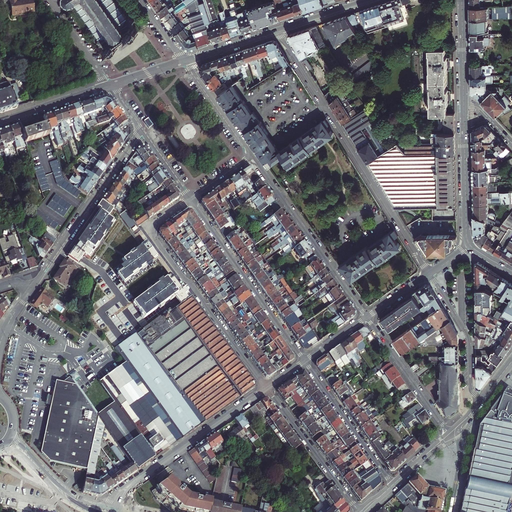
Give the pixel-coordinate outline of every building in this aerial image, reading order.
[(27,12),(27,13),(34,12),(32,0),(29,0),(16,2),(15,0),(8,0),(11,17),(18,16),(18,15),(18,13),(27,12)] [(62,0),(63,0),(64,0),(66,3),(65,4),(66,5),(67,3),(70,5),(70,6),(71,6),(71,4),(74,4),(75,4),(78,9),(78,10),(79,10),(82,14),(81,15),(82,16),(83,15),(86,20),(85,20),(86,21),(87,21),(90,26),(89,26),(90,27),(91,26),(94,31),(93,31),(94,32),(95,32),(98,37),(97,37),(98,38),(98,40),(98,41),(100,44),(100,45),(101,45),(101,44),(103,45),(104,46),(105,47),(108,52),(109,52),(111,52),(111,53),(112,52),(112,53),(116,50),(116,49),(116,48),(116,47),(117,46),(129,37),(132,37),(132,38),(133,38),(137,35),(136,35),(137,34),(137,32),(138,32),(137,31),(138,31),(135,27),(134,27),(134,26),(134,25),(133,25),(133,22),(134,22),(134,21),(133,21),(132,18),(131,17),(131,18),(128,17),(128,16),(127,16),(124,12),(124,11),(124,10),(123,11),(120,6),(120,5),(119,5),(116,1),(117,0),(116,0),(62,0)] [(162,0),(154,6),(158,11),(172,1),(173,0),(162,0)] [(162,16),(184,0),(178,0),(174,3),(172,1),(158,11),(162,16)] [(184,0),(162,16),(170,28),(184,19),(181,14),(187,10),(185,6),(188,5),(184,0)] [(195,35),(196,39),(199,47),(213,42),(199,0),(184,0),(188,5),(185,6),(187,10),(188,15),(191,23),(192,27),(194,33),(195,35)] [(199,0),(213,42),(225,38),(219,21),(212,0),(199,0)] [(248,9),(255,28),(281,19),(274,0),(248,9)] [(274,0),(281,19),(297,14),(291,0),(274,0)] [(291,0),(297,14),(305,11),(301,2),(297,3),(295,0),(291,0)] [(305,11),(338,0),(337,0),(300,0),(301,2),(305,11)] [(392,0),(379,4),(382,12),(384,11),(386,16),(384,17),(387,26),(389,32),(392,31),(389,24),(404,19),(400,6),(410,2),(409,0),(392,0)] [(227,21),(232,35),(244,32),(235,6),(234,3),(231,4),(234,15),(233,15),(234,18),(227,21)] [(368,32),(387,26),(384,17),(382,12),(379,4),(361,11),(368,32)] [(244,32),(255,28),(248,9),(247,10),(246,9),(244,10),(244,11),(242,11),(240,6),(239,7),(239,5),(235,6),(244,32)] [(511,5),(506,6),(503,6),(502,6),(470,7),(470,19),(487,19),(511,18),(511,5)] [(223,20),(219,21),(225,38),(232,35),(227,21),(224,10),(220,12),(223,20)] [(358,23),(355,13),(347,15),(352,24),(358,23)] [(175,34),(185,27),(182,23),(184,22),(186,23),(187,21),(190,24),(191,23),(188,15),(184,19),(170,28),(175,34)] [(347,15),(324,23),(336,44),(341,41),(341,39),(346,36),(350,34),(349,33),(355,29),(352,24),(347,15)] [(487,28),(487,19),(470,19),(470,34),(478,34),(489,34),(489,28),(487,28)] [(175,34),(180,42),(186,37),(190,34),(187,29),(189,29),(190,29),(192,27),(191,23),(190,24),(188,26),(185,27),(175,34)] [(310,67),(310,65),(307,59),(306,59),(308,57),(307,55),(325,43),(324,41),(323,41),(322,38),(322,37),(320,31),(319,31),(318,28),(317,26),(317,25),(307,29),(292,34),(291,34),(290,34),(289,38),(290,40),(293,44),(293,45),(296,50),(299,54),(299,55),(301,58),(302,58),(309,70),(311,68),(310,67)] [(470,50),(493,49),(493,47),(491,47),(491,45),(489,45),(488,38),(478,38),(478,34),(470,34),(470,50)] [(188,40),(186,37),(180,42),(184,47),(185,48),(190,49),(191,49),(199,47),(196,39),(193,41),(193,39),(192,37),(190,37),(189,38),(188,40)] [(273,40),(267,42),(273,61),(279,59),(282,64),(275,68),(277,71),(290,63),(277,41),(273,40)] [(267,42),(257,46),(261,56),(265,55),(266,56),(267,56),(269,63),(273,61),(267,42)] [(257,46),(250,48),(259,75),(260,76),(263,75),(259,61),(258,61),(257,58),(256,58),(261,56),(257,46)] [(250,48),(243,50),(247,61),(251,60),(252,63),(251,64),(254,72),(255,74),(256,73),(257,75),(258,76),(259,75),(250,48)] [(414,77),(430,76),(446,76),(446,72),(447,72),(447,67),(449,67),(449,62),(447,62),(447,57),(445,57),(445,52),(445,48),(418,49),(414,49),(413,49),(414,77)] [(243,50),(236,53),(241,67),(244,76),(246,84),(248,83),(249,82),(246,71),(245,71),(246,70),(245,66),(248,65),(247,61),(243,50)] [(236,53),(230,55),(236,73),(239,72),(238,68),(241,67),(236,53)] [(230,55),(224,57),(228,71),(231,70),(232,74),(236,73),(230,55)] [(228,71),(224,57),(218,59),(223,71),(226,81),(230,77),(228,71)] [(211,61),(214,69),(214,68),(217,74),(218,73),(220,72),(223,71),(218,59),(211,61)] [(352,84),(376,65),(372,59),(349,78),(352,84)] [(200,70),(207,80),(215,74),(216,74),(217,74),(214,68),(214,69),(211,61),(202,64),(200,70)] [(497,65),(471,65),(471,76),(491,76),(490,73),(491,73),(492,72),(492,70),(492,68),(497,68),(497,65)] [(214,89),(224,82),(226,81),(223,71),(220,72),(222,76),(223,77),(220,79),(219,79),(216,74),(215,74),(207,80),(214,89)] [(446,90),(446,76),(430,76),(414,77),(414,87),(420,87),(420,95),(414,99),(415,115),(440,114),(446,114),(446,105),(448,105),(448,100),(450,100),(450,94),(447,94),(447,90),(446,90)] [(491,76),(471,76),(471,84),(486,83),(493,83),(493,81),(498,81),(499,80),(499,79),(500,79),(502,78),(503,77),(503,76),(491,76)] [(214,89),(216,92),(226,85),(224,82),(214,89)] [(324,95),(330,103),(343,92),(349,87),(345,82),(343,84),(337,89),(336,89),(333,91),(332,90),(330,91),(324,95)] [(0,113),(10,110),(11,110),(17,108),(16,108),(17,108),(15,101),(21,99),(16,84),(10,86),(8,83),(0,85),(0,113)] [(471,91),(481,102),(492,91),(497,91),(499,91),(503,91),(504,91),(504,90),(500,90),(500,88),(487,88),(486,83),(471,84),(471,91)] [(268,166),(282,156),(289,165),(332,134),(326,126),(329,124),(325,118),(323,120),(281,149),(279,151),(267,134),(269,133),(253,111),(252,112),(232,84),(228,87),(217,94),(236,121),(238,123),(239,122),(254,143),(253,144),(268,166)] [(226,85),(216,92),(217,94),(228,87),(226,85)] [(492,91),(481,102),(490,111),(501,100),(495,94),(497,91),(492,91)] [(333,108),(342,102),(347,99),(343,92),(330,103),(333,108)] [(503,98),(501,100),(490,111),(496,118),(509,111),(508,108),(511,104),(511,103),(502,94),(502,98),(503,98)] [(101,108),(105,110),(114,103),(111,99),(105,97),(91,101),(97,119),(102,118),(101,116),(100,116),(98,111),(101,110),(101,108)] [(79,105),(83,116),(89,114),(90,116),(92,121),(97,119),(91,101),(79,105)] [(336,113),(345,107),(347,106),(346,105),(345,105),(345,106),(342,102),(333,108),(336,113)] [(118,109),(114,103),(105,110),(104,110),(106,113),(104,114),(102,116),(101,116),(102,118),(108,116),(118,109)] [(72,108),(81,133),(81,134),(84,133),(81,125),(82,124),(85,123),(87,130),(91,129),(90,128),(87,123),(85,123),(83,116),(79,105),(72,108)] [(348,112),(345,107),(336,113),(339,118),(351,111),(350,110),(349,110),(348,112)] [(72,108),(65,110),(71,125),(73,124),(77,134),(81,133),(72,108)] [(342,123),(353,140),(364,133),(362,129),(368,125),(377,120),(367,108),(357,114),(342,123)] [(87,123),(90,128),(108,121),(112,119),(115,123),(124,117),(118,109),(108,116),(102,118),(97,119),(92,121),(87,123)] [(354,109),(351,111),(339,118),(342,123),(357,114),(354,109)] [(65,110),(58,112),(67,137),(71,136),(70,132),(68,126),(71,125),(65,110)] [(67,137),(58,112),(51,115),(57,129),(59,128),(63,138),(67,137)] [(454,114),(446,114),(440,114),(440,123),(444,123),(444,133),(455,133),(454,114)] [(43,117),(46,126),(49,136),(54,135),(55,139),(58,146),(60,146),(61,148),(63,148),(57,129),(51,115),(43,117)] [(115,123),(105,130),(108,134),(110,132),(113,131),(127,122),(124,117),(115,123)] [(147,118),(144,121),(148,128),(152,125),(147,118)] [(129,125),(127,122),(113,131),(122,145),(128,138),(122,129),(129,125)] [(17,152),(27,148),(25,144),(22,134),(19,125),(9,129),(14,143),(17,152)] [(364,133),(367,138),(373,134),(368,125),(362,129),(364,133)] [(483,131),(484,134),(486,136),(486,135),(491,131),(486,125),(483,126),(484,130),(483,131)] [(46,126),(22,134),(25,144),(49,136),(46,126)] [(483,126),(475,129),(477,133),(478,132),(480,136),(484,134),(483,131),(484,130),(483,126)] [(6,146),(14,143),(9,129),(1,131),(0,131),(0,144),(4,156),(6,161),(7,166),(9,165),(10,164),(9,163),(9,162),(8,157),(9,157),(6,146)] [(107,144),(115,156),(119,150),(109,136),(108,134),(105,130),(102,132),(105,135),(104,136),(107,140),(108,140),(110,143),(107,144)] [(119,150),(122,145),(113,131),(110,132),(111,134),(109,136),(119,150)] [(491,131),(486,135),(491,144),(492,143),(497,137),(491,131)] [(111,162),(115,156),(107,144),(100,133),(97,135),(103,146),(105,147),(106,148),(104,151),(105,152),(111,162)] [(353,140),(367,163),(378,156),(367,138),(364,133),(353,140)] [(444,133),(421,134),(421,137),(422,138),(431,138),(431,144),(455,143),(455,133),(444,133)] [(385,152),(376,139),(373,134),(367,138),(378,156),(385,152)] [(491,144),(486,135),(486,136),(485,137),(483,139),(481,139),(480,139),(472,139),(472,149),(485,149),(486,149),(487,148),(489,146),(490,145),(491,144)] [(381,136),(376,139),(385,152),(389,149),(384,141),(381,136)] [(497,149),(494,152),(495,152),(497,155),(498,155),(506,147),(497,137),(492,143),(497,149)] [(386,140),(384,141),(389,149),(393,147),(391,143),(389,143),(388,143),(386,140)] [(431,144),(397,144),(399,147),(406,147),(406,154),(438,154),(455,153),(455,143),(431,144)] [(367,163),(395,208),(432,207),(439,207),(438,175),(436,175),(435,171),(438,171),(438,154),(406,154),(399,147),(397,144),(393,147),(389,149),(385,152),(378,156),(367,163)] [(135,152),(140,159),(149,153),(145,148),(145,147),(139,148),(135,152)] [(506,147),(498,155),(501,158),(510,150),(506,147)] [(472,149),(473,157),(491,157),(497,156),(497,155),(495,152),(488,153),(487,154),(485,154),(485,149),(472,149)] [(106,169),(111,162),(105,152),(100,159),(87,150),(84,153),(87,156),(106,169)] [(140,159),(135,152),(132,158),(135,163),(140,159)] [(140,159),(135,163),(136,164),(137,166),(142,162),(144,164),(152,158),(149,153),(140,159)] [(438,171),(435,171),(436,175),(438,175),(439,207),(456,207),(455,153),(438,154),(438,171)] [(102,175),(106,169),(87,156),(85,159),(93,165),(94,165),(95,166),(93,169),(102,175)] [(473,157),(473,169),(491,168),(491,161),(489,161),(489,158),(491,158),(491,157),(473,157)] [(152,158),(144,164),(139,168),(138,169),(137,169),(131,173),(132,174),(135,176),(137,177),(145,172),(147,170),(157,163),(152,158)] [(50,163),(57,183),(58,185),(77,198),(81,192),(68,183),(65,181),(64,181),(58,160),(50,163)] [(128,163),(124,168),(131,173),(137,169),(128,163)] [(147,170),(150,175),(160,168),(157,163),(147,170)] [(98,180),(102,175),(93,169),(91,172),(90,171),(90,170),(82,164),(79,167),(98,180)] [(49,190),(42,166),(34,169),(42,192),(49,190)] [(473,169),(473,183),(494,182),(498,182),(498,174),(499,174),(499,166),(495,168),(491,168),(473,169)] [(82,177),(94,186),(98,180),(79,167),(77,170),(83,174),(84,174),(82,177)] [(124,168),(120,173),(128,179),(133,182),(137,177),(135,176),(134,178),(130,176),(132,174),(131,173),(124,168)] [(160,168),(150,175),(149,177),(145,172),(137,177),(133,182),(132,183),(129,187),(129,188),(128,190),(130,194),(131,195),(140,184),(140,183),(140,182),(142,181),(144,184),(144,185),(146,188),(147,188),(147,189),(147,190),(149,192),(150,192),(151,193),(152,192),(154,190),(156,190),(168,180),(160,168)] [(247,177),(254,172),(252,168),(249,168),(248,168),(241,173),(249,185),(250,184),(250,183),(251,182),(247,177)] [(120,173),(117,179),(125,184),(129,187),(132,183),(131,183),(130,184),(128,182),(127,183),(126,182),(128,179),(120,173)] [(251,188),(249,185),(241,173),(235,177),(246,192),(249,190),(252,193),(254,192),(253,191),(253,190),(252,189),(251,188)] [(70,177),(91,191),(94,186),(82,177),(80,179),(80,178),(74,174),(73,175),(72,174),(70,177)] [(87,196),(91,191),(70,177),(70,176),(68,178),(69,179),(69,180),(68,183),(81,192),(87,196)] [(246,192),(235,177),(227,182),(234,192),(237,196),(238,198),(239,199),(239,200),(236,203),(239,207),(243,204),(251,199),(246,192)] [(117,179),(113,184),(126,192),(128,190),(129,188),(127,187),(126,189),(124,188),(123,188),(122,187),(125,184),(117,179)] [(168,180),(156,190),(158,193),(159,192),(160,194),(161,194),(172,186),(168,180)] [(263,184),(260,181),(251,188),(252,189),(255,187),(256,189),(263,184)] [(237,196),(234,192),(227,182),(222,186),(229,195),(232,199),(233,201),(238,198),(237,196)] [(494,182),(473,183),(473,193),(497,192),(497,186),(494,186),(494,182)] [(110,189),(118,195),(120,192),(123,193),(123,194),(128,198),(130,194),(128,190),(126,192),(113,184),(110,189)] [(263,184),(256,189),(259,193),(266,188),(263,184)] [(161,194),(162,195),(163,194),(164,195),(167,193),(169,195),(164,198),(169,205),(178,199),(179,195),(172,186),(161,194)] [(227,197),(229,195),(222,186),(218,189),(225,198),(229,204),(233,201),(232,199),(230,201),(227,197)] [(266,188),(259,193),(256,195),(251,199),(243,204),(246,207),(253,202),(260,212),(275,201),(266,188)] [(106,194),(114,200),(117,197),(119,199),(119,200),(124,203),(126,200),(118,195),(110,189),(106,194)] [(225,198),(218,189),(213,192),(218,200),(219,201),(221,204),(222,205),(224,208),(227,212),(229,210),(227,208),(227,207),(222,200),(225,198)] [(153,199),(156,197),(155,195),(152,192),(151,193),(147,195),(150,200),(159,212),(164,208),(159,201),(156,203),(153,199)] [(213,204),(218,200),(213,192),(201,200),(201,201),(201,204),(204,209),(212,203),(213,204)] [(473,193),(474,204),(488,203),(506,203),(510,203),(510,201),(511,200),(511,196),(510,196),(510,192),(497,192),(473,193)] [(72,205),(55,194),(47,206),(64,217),(72,205)] [(106,194),(101,201),(113,209),(116,212),(119,215),(120,215),(122,213),(120,210),(119,211),(117,207),(113,205),(111,204),(114,200),(106,194)] [(164,208),(169,205),(164,198),(164,197),(161,199),(157,194),(155,195),(156,197),(159,201),(164,208)] [(154,216),(159,212),(150,200),(147,202),(146,200),(144,198),(142,199),(148,208),(154,216)] [(233,201),(229,204),(234,211),(239,207),(236,203),(239,200),(239,199),(238,198),(233,201)] [(207,213),(216,207),(214,205),(219,201),(218,200),(213,204),(212,203),(204,209),(207,213)] [(68,258),(77,264),(81,259),(83,255),(86,257),(89,252),(90,253),(93,249),(92,248),(95,244),(96,245),(101,238),(100,237),(103,233),(104,233),(109,226),(108,225),(111,221),(107,218),(113,209),(101,201),(97,207),(100,209),(76,244),(78,244),(72,253),(68,258)] [(145,210),(140,204),(141,204),(139,201),(137,203),(143,212),(148,219),(154,216),(148,208),(145,210)] [(500,226),(502,222),(495,219),(496,216),(495,215),(493,213),(491,213),(490,213),(489,213),(488,213),(488,207),(488,203),(474,204),(474,214),(489,221),(493,223),(494,223),(500,226)] [(221,204),(216,207),(207,213),(210,218),(219,211),(224,208),(222,205),(221,204)] [(224,208),(219,211),(210,218),(213,222),(222,216),(227,212),(224,208)] [(58,225),(35,209),(30,214),(50,228),(54,231),(58,225)] [(271,222),(272,225),(285,215),(281,210),(258,227),(259,228),(262,228),(265,225),(266,226),(271,222)] [(122,213),(120,215),(129,229),(136,224),(132,220),(126,211),(122,213)] [(186,211),(181,214),(185,221),(193,215),(190,211),(186,211)] [(138,227),(148,219),(143,212),(132,220),(136,224),(137,227),(138,227)] [(177,217),(182,225),(183,224),(186,222),(185,221),(181,214),(177,217)] [(474,214),(474,225),(489,225),(489,221),(474,214)] [(197,220),(193,215),(185,221),(186,222),(183,224),(184,225),(186,228),(197,220)] [(285,215),(272,225),(274,227),(265,234),(267,236),(268,236),(289,221),(285,215)] [(225,220),(222,216),(213,222),(216,226),(225,220)] [(229,217),(225,220),(216,226),(219,230),(233,220),(230,216),(229,217)] [(172,221),(177,229),(180,226),(182,225),(177,217),(172,221)] [(199,224),(197,220),(186,228),(184,229),(185,230),(186,231),(187,233),(188,232),(191,230),(199,224)] [(499,243),(506,247),(511,237),(511,228),(509,227),(511,225),(504,220),(502,222),(500,226),(494,223),(493,225),(492,227),(491,229),(490,231),(489,234),(483,245),(494,251),(499,243)] [(167,224),(177,237),(178,236),(176,234),(177,234),(176,231),(178,230),(177,229),(172,221),(167,224)] [(292,226),(289,221),(268,236),(269,238),(273,236),(278,233),(280,235),(292,226)] [(163,227),(169,236),(171,234),(173,236),(174,236),(175,238),(177,237),(167,224),(163,227)] [(199,224),(191,230),(188,232),(187,233),(188,234),(189,236),(202,227),(199,224)] [(474,235),(476,238),(485,231),(488,228),(489,229),(489,225),(474,225),(474,235)] [(275,246),(296,231),(292,226),(280,235),(282,237),(277,241),(273,244),(275,246)] [(167,237),(169,236),(163,227),(159,230),(159,233),(167,245),(173,240),(172,239),(169,240),(167,237)] [(202,227),(189,236),(191,239),(195,237),(195,235),(197,238),(205,233),(202,227)] [(54,231),(50,228),(46,233),(56,240),(60,235),(54,231)] [(395,239),(399,236),(395,230),(369,249),(368,247),(340,267),(344,273),(347,271),(353,279),(378,262),(379,264),(401,248),(395,239)] [(25,233),(34,239),(36,238),(26,231),(25,233)] [(275,246),(273,248),(275,251),(286,243),(287,245),(300,236),(296,231),(275,246)] [(479,242),(483,245),(489,234),(486,232),(485,231),(476,238),(479,242)] [(56,240),(46,233),(43,238),(53,245),(56,240)] [(209,237),(205,233),(197,238),(194,241),(193,242),(194,245),(196,247),(209,237)] [(236,237),(233,233),(225,239),(228,243),(236,237)] [(167,245),(170,249),(178,243),(176,240),(179,237),(181,241),(183,239),(183,238),(180,235),(178,236),(177,237),(175,238),(173,240),(167,245)] [(26,257),(23,250),(19,251),(14,236),(7,238),(9,243),(7,244),(5,239),(0,240),(0,244),(3,252),(11,249),(12,252),(10,253),(11,256),(5,258),(6,262),(7,264),(17,261),(17,263),(22,261),(21,258),(26,257)] [(300,236),(287,245),(282,249),(281,250),(283,253),(281,254),(283,257),(293,249),(304,242),(300,236)] [(426,257),(431,253),(436,253),(436,251),(444,251),(447,251),(454,246),(456,243),(457,240),(457,236),(422,236),(415,240),(426,257)] [(49,250),(53,245),(43,238),(42,237),(41,238),(43,239),(41,241),(36,238),(34,239),(35,240),(49,250)] [(212,242),(209,237),(196,247),(197,248),(197,250),(198,251),(200,250),(204,248),(212,242)] [(239,241),(236,237),(228,243),(231,247),(239,241)] [(93,249),(90,253),(89,252),(86,257),(88,259),(102,238),(101,238),(96,245),(95,244),(92,248),(93,249)] [(173,253),(182,247),(180,245),(185,242),(184,240),(183,239),(181,241),(178,243),(170,249),(173,253)] [(45,255),(49,250),(35,240),(34,240),(34,241),(35,242),(37,243),(35,247),(38,257),(41,253),(45,255)] [(177,258),(185,251),(194,245),(193,242),(192,240),(191,240),(189,242),(191,244),(187,247),(186,244),(182,247),(173,253),(177,258)] [(231,247),(234,251),(242,245),(239,241),(231,247)] [(124,270),(119,274),(126,283),(149,266),(148,265),(155,260),(155,261),(161,257),(149,242),(144,246),(143,245),(137,250),(137,251),(133,255),(132,254),(125,259),(127,262),(122,266),(124,270)] [(207,252),(215,246),(212,242),(204,248),(200,250),(198,251),(199,253),(200,254),(201,256),(203,254),(202,252),(205,250),(207,252)] [(304,242),(293,249),(301,259),(302,258),(305,262),(307,261),(314,256),(304,242)] [(499,243),(494,251),(500,256),(504,250),(506,247),(499,243)] [(67,257),(68,258),(72,253),(78,244),(76,244),(67,257)] [(234,251),(237,255),(245,249),(242,245),(234,251)] [(215,246),(207,252),(208,253),(204,256),(205,257),(203,258),(203,259),(204,260),(206,258),(217,250),(215,246)] [(180,262),(189,256),(197,250),(197,248),(188,255),(185,251),(177,258),(180,262)] [(136,249),(125,257),(125,259),(132,254),(133,255),(137,251),(137,250),(136,249)] [(248,253),(245,249),(237,255),(239,259),(248,253)] [(500,256),(505,259),(511,251),(508,249),(507,250),(508,251),(507,251),(504,250),(500,256)] [(220,253),(217,250),(206,258),(208,260),(205,262),(206,264),(208,262),(212,260),(212,259),(220,253)] [(183,267),(192,260),(200,254),(199,253),(191,259),(189,256),(180,262),(183,267)] [(212,259),(212,260),(214,263),(213,263),(210,265),(208,262),(206,264),(208,267),(209,268),(210,269),(212,268),(216,265),(224,259),(220,253),(212,259)] [(242,263),(250,257),(248,253),(239,259),(242,263)] [(252,258),(250,257),(242,263),(245,266),(253,260),(258,257),(257,255),(252,258)] [(308,275),(311,279),(324,270),(314,256),(307,261),(309,264),(311,264),(306,268),(310,273),(308,275)] [(187,271),(196,265),(203,259),(203,258),(202,257),(198,260),(198,259),(194,262),(192,260),(183,267),(187,271)] [(33,258),(27,260),(27,261),(30,269),(37,267),(36,262),(33,258)] [(224,259),(216,265),(217,267),(214,270),(212,268),(210,269),(211,271),(212,273),(212,274),(219,269),(227,263),(224,259)] [(248,270),(256,264),(253,260),(245,266),(248,270)] [(76,269),(65,261),(60,268),(61,268),(54,279),(64,287),(76,269)] [(0,275),(3,274),(4,278),(11,276),(7,264),(6,262),(0,264),(0,275)] [(187,271),(190,276),(199,269),(206,264),(205,262),(203,264),(203,263),(197,267),(196,265),(187,271)] [(481,281),(487,283),(487,281),(490,269),(478,262),(475,264),(475,271),(475,281),(481,281)] [(230,267),(227,263),(219,269),(212,274),(214,277),(215,278),(230,267)] [(248,270),(251,274),(259,269),(256,264),(248,270)] [(193,280),(202,273),(209,268),(208,267),(206,268),(205,267),(200,271),(199,269),(190,276),(193,280)] [(221,280),(225,277),(233,272),(230,267),(215,278),(216,280),(218,282),(221,280)] [(254,279),(262,273),(259,269),(251,274),(254,279)] [(497,274),(490,269),(487,281),(491,284),(497,274)] [(316,284),(328,276),(324,270),(311,279),(307,283),(308,285),(313,281),(315,285),(316,285),(316,284)] [(196,284),(212,273),(211,271),(204,276),(202,273),(193,280),(196,284)] [(233,272),(225,277),(221,280),(224,284),(227,282),(236,276),(233,272)] [(211,279),(212,280),(215,278),(214,277),(212,274),(212,273),(196,284),(200,289),(209,282),(207,280),(212,277),(213,277),(211,279)] [(265,277),(262,273),(254,279),(256,283),(265,277)] [(491,291),(492,292),(493,290),(495,291),(503,278),(497,274),(491,284),(495,286),(494,287),(493,287),(490,291),(491,291)] [(132,304),(143,319),(174,296),(177,300),(181,305),(191,298),(179,283),(177,285),(170,276),(132,304)] [(236,276),(227,282),(229,285),(223,290),(223,291),(224,292),(224,293),(226,292),(231,288),(240,281),(236,276)] [(310,297),(315,294),(332,282),(328,276),(316,284),(316,285),(317,287),(308,294),(310,297)] [(268,281),(265,277),(256,283),(259,287),(268,281)] [(492,292),(497,294),(501,296),(504,292),(510,283),(503,278),(495,291),(493,290),(492,292)] [(285,284),(282,279),(281,279),(279,281),(280,284),(282,286),(283,288),(284,290),(286,292),(289,296),(292,293),(288,288),(289,288),(286,283),(285,284)] [(200,289),(206,297),(216,290),(220,287),(224,284),(221,280),(218,282),(212,286),(209,282),(200,289)] [(229,297),(244,287),(240,281),(231,288),(233,291),(228,295),(226,292),(224,293),(227,297),(228,299),(229,297)] [(262,291),(271,285),(268,281),(259,287),(262,291)] [(315,294),(319,300),(324,297),(336,288),(332,282),(315,294)] [(501,296),(511,302),(511,283),(510,283),(504,292),(501,296)] [(265,295),(273,289),(271,285),(262,291),(265,295)] [(421,307),(423,309),(425,310),(428,307),(429,307),(432,306),(432,304),(434,303),(438,309),(442,306),(429,285),(425,285),(412,294),(413,296),(421,307)] [(268,299),(276,293),(283,288),(282,286),(275,291),(273,289),(265,295),(268,299)] [(247,292),(244,287),(229,297),(228,299),(229,301),(230,302),(231,303),(231,304),(232,303),(231,301),(231,300),(235,298),(236,300),(247,292)] [(283,288),(276,293),(268,299),(271,303),(279,297),(282,295),(280,293),(281,292),(284,290),(283,288)] [(326,306),(327,308),(332,304),(343,297),(339,292),(337,288),(336,288),(324,297),(329,304),(326,306)] [(475,289),(475,304),(483,304),(492,308),(490,293),(491,291),(490,291),(488,290),(486,288),(475,289)] [(48,307),(55,298),(41,289),(34,298),(30,304),(37,308),(41,302),(48,307)] [(210,302),(218,296),(219,295),(216,290),(206,297),(210,302)] [(214,307),(222,301),(227,297),(224,293),(224,292),(223,293),(219,295),(218,296),(210,302),(214,307)] [(231,304),(233,306),(238,303),(240,305),(243,303),(251,297),(247,292),(236,300),(235,298),(231,300),(231,301),(232,303),(231,304)] [(292,293),(289,296),(293,301),(297,298),(293,293),(292,293)] [(297,303),(299,302),(302,299),(300,296),(297,298),(293,301),(295,304),(297,303)] [(421,307),(413,296),(380,319),(386,328),(387,327),(389,330),(421,307)] [(242,310),(239,306),(236,308),(235,309),(236,310),(236,311),(238,314),(243,310),(243,311),(245,310),(246,309),(247,308),(255,303),(251,297),(243,303),(246,307),(242,310)] [(274,307),(282,301),(279,297),(271,303),(274,307)] [(337,311),(339,309),(347,304),(343,297),(332,304),(337,311)] [(126,364),(100,383),(114,403),(97,415),(98,417),(105,426),(131,463),(137,471),(254,387),(255,383),(191,298),(181,305),(167,315),(167,314),(143,332),(153,344),(148,348),(145,350),(126,364)] [(285,299),(282,301),(274,307),(277,311),(285,305),(288,303),(285,299)] [(511,302),(508,300),(502,313),(511,318),(511,302)] [(217,311),(225,305),(222,301),(214,307),(217,311)] [(220,315),(228,309),(233,306),(231,304),(231,303),(230,302),(228,303),(225,305),(217,311),(220,315)] [(255,303),(247,308),(251,313),(258,307),(255,303)] [(288,309),(280,315),(283,321),(297,310),(296,308),(298,306),(299,306),(297,303),(295,304),(293,305),(292,306),(288,309)] [(339,309),(342,313),(350,307),(347,304),(339,309)] [(483,304),(475,304),(476,311),(482,311),(483,311),(489,314),(492,308),(483,304)] [(277,311),(280,315),(288,309),(285,305),(277,311)] [(223,319),(231,313),(234,311),(236,310),(235,309),(233,306),(228,309),(220,315),(223,319)] [(421,321),(430,334),(450,320),(442,306),(438,309),(421,321)] [(258,307),(251,313),(253,317),(261,311),(258,307)] [(333,325),(336,330),(354,317),(354,313),(350,307),(342,313),(328,323),(329,325),(330,324),(331,326),(333,325)] [(223,319),(226,323),(234,317),(237,315),(238,314),(236,311),(236,310),(234,311),(231,313),(223,319)] [(304,320),(302,318),(297,322),(294,318),(300,314),(297,310),(283,321),(290,330),(304,320)] [(252,318),(250,320),(247,322),(245,323),(247,326),(248,327),(250,326),(253,324),(256,322),(264,316),(261,311),(253,317),(252,318)] [(489,321),(491,316),(489,314),(483,311),(482,311),(476,311),(476,318),(494,327),(495,325),(493,324),(494,323),(489,321)] [(497,311),(493,317),(498,320),(499,317),(502,313),(497,311)] [(511,322),(510,323),(511,324),(511,318),(502,313),(499,317),(501,318),(502,317),(511,322)] [(226,323),(229,327),(237,322),(240,319),(242,318),(238,314),(237,315),(239,317),(235,319),(234,317),(226,323)] [(264,316),(256,322),(253,324),(255,327),(258,324),(260,326),(268,321),(264,316)] [(476,318),(476,325),(486,329),(487,326),(489,327),(489,328),(491,329),(492,329),(493,329),(494,327),(476,318)] [(232,332),(240,325),(243,323),(244,322),(243,320),(238,323),(237,322),(229,327),(232,332)] [(306,323),(304,320),(290,330),(293,335),(301,329),(299,327),(304,323),(305,324),(306,323)] [(315,326),(310,320),(306,323),(307,325),(311,330),(315,326)] [(422,343),(440,342),(459,342),(459,337),(458,333),(450,320),(430,334),(420,340),(422,343)] [(502,325),(511,331),(511,324),(510,323),(505,321),(504,324),(498,320),(497,322),(502,325)] [(260,326),(264,332),(272,327),(268,321),(260,326)] [(232,332),(235,335),(243,329),(246,327),(247,326),(245,323),(244,322),(243,323),(244,325),(241,327),(240,325),(232,332)] [(301,329),(293,335),(297,340),(305,335),(311,331),(311,330),(307,325),(303,328),(305,330),(303,332),(301,329)] [(476,331),(485,335),(486,332),(487,332),(487,333),(490,334),(489,337),(490,337),(491,338),(494,332),(492,331),(492,332),(486,329),(476,325),(476,331)] [(504,332),(511,337),(511,331),(502,325),(501,328),(498,326),(497,327),(495,325),(494,327),(504,332)] [(244,331),(243,329),(235,335),(238,340),(246,333),(249,331),(250,330),(248,327),(247,326),(246,327),(248,329),(244,331)] [(272,327),(264,332),(265,333),(268,337),(276,332),(272,327)] [(493,339),(494,339),(498,332),(499,333),(498,335),(499,335),(498,336),(499,337),(497,341),(502,343),(505,345),(510,347),(511,343),(511,337),(504,332),(494,327),(493,329),(492,331),(494,332),(491,338),(493,339)] [(392,341),(401,354),(420,340),(411,328),(408,330),(392,341)] [(260,333),(256,329),(254,331),(252,332),(253,334),(256,337),(261,334),(261,333),(260,333)] [(362,329),(356,333),(362,341),(366,338),(369,342),(373,339),(366,330),(362,329)] [(115,349),(126,364),(145,350),(148,348),(153,344),(143,332),(141,330),(115,349)] [(249,337),(252,335),(253,334),(252,332),(250,330),(249,331),(246,333),(238,340),(241,343),(249,337)] [(482,340),(488,341),(490,337),(489,337),(485,335),(476,331),(476,337),(480,338),(481,337),(482,337),(482,340)] [(268,337),(272,342),(279,337),(276,332),(268,337)] [(311,332),(306,335),(310,341),(315,337),(311,332)] [(349,339),(355,348),(357,348),(356,346),(362,341),(356,333),(349,339)] [(244,347),(252,341),(255,339),(256,338),(256,337),(253,334),(252,335),(249,337),(241,343),(244,347)] [(261,336),(262,335),(261,334),(256,337),(256,338),(259,342),(260,343),(264,340),(261,336)] [(310,341),(306,335),(298,341),(302,346),(310,341)] [(272,346),(274,349),(283,342),(279,337),(272,342),(271,343),(269,345),(268,345),(270,348),(272,346)] [(247,352),(255,345),(258,343),(259,342),(256,338),(255,339),(252,341),(244,347),(247,352)] [(344,342),(357,362),(359,360),(355,353),(358,351),(356,349),(355,348),(349,339),(344,342)] [(495,350),(504,355),(510,347),(505,345),(502,343),(497,341),(494,339),(493,339),(491,341),(491,342),(497,345),(495,348),(493,347),(493,348),(495,350)] [(264,340),(260,343),(262,346),(264,348),(268,345),(264,340)] [(283,342),(274,349),(276,352),(275,353),(274,352),(269,356),(271,358),(271,359),(287,348),(283,342)] [(358,363),(357,362),(344,342),(338,346),(347,359),(349,361),(351,359),(355,364),(358,363)] [(430,360),(440,360),(442,360),(459,359),(459,349),(459,342),(440,342),(439,344),(439,349),(440,350),(440,355),(438,355),(430,355),(430,360)] [(250,355),(258,349),(255,345),(247,352),(250,355)] [(349,361),(347,359),(338,346),(333,350),(342,362),(344,366),(350,362),(349,361)] [(287,348),(271,359),(272,359),(275,363),(275,364),(290,353),(287,348)] [(250,355),(253,359),(261,353),(258,349),(250,355)] [(344,366),(342,362),(333,350),(328,354),(334,363),(339,369),(341,368),(344,366)] [(504,355),(495,350),(494,351),(493,351),(492,351),(491,353),(491,354),(489,357),(498,364),(503,357),(504,355)] [(253,359),(256,363),(268,354),(268,353),(267,352),(262,355),(261,353),(253,359)] [(290,353),(275,364),(276,364),(278,367),(279,370),(293,360),(293,357),(290,353)] [(260,369),(272,359),(271,359),(271,358),(267,360),(265,359),(269,356),(268,354),(256,363),(260,369)] [(320,372),(334,363),(328,354),(316,362),(315,366),(320,372)] [(476,354),(477,365),(483,365),(483,364),(493,371),(498,364),(489,357),(486,354),(483,354),(476,354)] [(263,373),(272,367),(270,365),(273,363),(273,364),(275,363),(272,359),(260,369),(263,373)] [(441,396),(434,401),(444,415),(448,412),(451,410),(457,405),(457,404),(455,402),(460,399),(459,374),(459,359),(442,360),(442,368),(442,375),(440,375),(441,375),(441,379),(441,386),(441,394),(441,396)] [(379,366),(382,370),(390,364),(388,361),(379,366)] [(411,367),(413,371),(419,366),(418,364),(417,363),(411,367)] [(274,365),(273,366),(272,367),(263,373),(266,377),(268,377),(279,370),(278,367),(276,364),(274,365)] [(404,384),(390,364),(382,370),(376,374),(378,377),(379,377),(380,378),(383,375),(383,374),(390,383),(391,383),(396,390),(404,384)] [(481,387),(493,371),(483,364),(483,365),(477,365),(477,386),(481,387)] [(372,372),(374,375),(376,374),(382,370),(379,366),(372,372)] [(288,382),(290,385),(295,382),(296,384),(298,383),(307,376),(303,371),(288,382)] [(295,392),(311,381),(307,376),(298,383),(300,386),(299,387),(298,387),(294,390),(295,392)] [(353,379),(348,383),(334,392),(342,404),(353,396),(354,395),(348,386),(356,381),(354,378),(353,379)] [(339,382),(337,383),(331,387),(334,392),(348,383),(346,380),(341,384),(339,382)] [(98,417),(75,385),(63,382),(56,381),(53,396),(53,398),(50,398),(49,404),(51,404),(51,406),(41,452),(50,461),(87,470),(98,417)] [(298,396),(313,385),(311,381),(295,392),(296,393),(298,396)] [(282,386),(291,398),(291,397),(296,393),(295,392),(294,393),(293,392),(294,390),(292,388),(292,387),(291,386),(290,385),(288,382),(282,386)] [(399,393),(407,388),(404,384),(396,390),(399,393)] [(315,388),(313,385),(298,396),(299,397),(301,399),(306,395),(315,388)] [(291,398),(282,386),(277,389),(277,392),(284,402),(291,398)] [(315,388),(306,395),(309,398),(310,397),(318,391),(315,388)] [(399,393),(403,399),(411,393),(407,388),(399,393)] [(473,451),(511,458),(511,392),(507,388),(478,426),(473,451)] [(310,397),(312,401),(320,395),(318,391),(310,397)] [(403,408),(415,400),(411,393),(403,399),(399,401),(403,408)] [(365,403),(373,397),(371,394),(363,400),(365,403)] [(320,395),(312,401),(315,404),(323,399),(320,395)] [(354,398),(353,396),(342,404),(349,414),(360,407),(357,403),(354,405),(351,400),(354,398)] [(301,399),(299,397),(294,401),(297,406),(303,402),(301,399)] [(260,402),(264,408),(266,411),(268,409),(273,416),(277,413),(267,399),(264,399),(260,402)] [(315,404),(318,408),(325,402),(323,399),(315,404)] [(457,405),(451,410),(448,412),(449,414),(454,410),(458,407),(458,406),(460,404),(459,402),(460,402),(460,399),(455,402),(457,404),(457,405)] [(260,402),(254,406),(258,412),(264,408),(260,402)] [(325,402),(318,408),(320,411),(328,406),(325,402)] [(401,417),(404,421),(411,416),(422,408),(419,404),(406,413),(407,413),(401,417)] [(328,406),(320,411),(320,412),(322,415),(321,416),(320,415),(315,418),(316,419),(317,421),(318,420),(321,418),(332,411),(328,406)] [(361,406),(360,407),(349,414),(353,420),(363,413),(369,408),(368,406),(363,409),(361,406)] [(422,408),(411,416),(404,421),(402,422),(406,429),(409,428),(406,424),(415,418),(421,426),(429,420),(422,408)] [(335,415),(332,411),(321,418),(323,421),(321,423),(322,425),(335,415)] [(297,419),(301,424),(313,415),(314,416),(315,415),(313,412),(308,415),(307,412),(303,415),(297,419)] [(273,416),(272,417),(271,417),(270,419),(269,419),(266,422),(270,427),(271,426),(273,425),(281,418),(277,413),(273,416)] [(366,419),(363,413),(353,420),(360,429),(369,423),(373,419),(376,417),(374,415),(371,417),(371,416),(366,419)] [(248,425),(241,415),(234,420),(239,427),(246,435),(248,438),(251,443),(258,438),(255,435),(252,438),(246,429),(244,427),(248,425)] [(305,430),(314,423),(312,420),(315,418),(314,416),(313,415),(301,424),(305,430)] [(335,415),(322,425),(323,426),(326,424),(328,427),(330,426),(338,420),(335,415)] [(105,427),(98,417),(87,470),(90,474),(94,475),(95,475),(95,473),(95,472),(97,463),(99,455),(101,446),(102,438),(105,427)] [(273,425),(276,429),(284,423),(281,418),(273,425)] [(364,434),(372,428),(377,425),(374,421),(373,419),(369,423),(360,429),(364,434)] [(338,420),(330,426),(332,429),(326,433),(327,434),(327,435),(341,424),(338,420)] [(312,438),(320,431),(317,427),(320,425),(322,429),(324,428),(323,426),(322,425),(321,423),(319,421),(318,422),(317,421),(316,422),(314,423),(305,430),(312,438)] [(276,429),(279,433),(288,427),(284,423),(276,429)] [(341,424),(327,435),(328,437),(334,432),(336,435),(344,429),(341,424)] [(233,445),(246,435),(239,427),(227,436),(233,445)] [(279,433),(282,438),(291,431),(288,427),(279,433)] [(367,439),(376,433),(379,431),(380,430),(379,427),(375,430),(375,431),(372,428),(364,434),(367,439)] [(273,438),(276,436),(274,433),(273,432),(271,429),(268,431),(273,438)] [(344,429),(336,435),(338,437),(332,441),(333,443),(333,444),(348,433),(344,429)] [(291,431),(282,438),(286,442),(294,436),(291,431)] [(312,438),(315,443),(324,436),(320,431),(312,438)] [(378,436),(376,433),(367,439),(371,444),(376,440),(384,435),(382,432),(379,434),(379,436),(378,436)] [(348,433),(333,444),(337,448),(351,438),(348,433)] [(214,434),(203,442),(215,459),(219,456),(214,450),(219,446),(223,452),(226,449),(217,438),(214,434)] [(315,443),(318,447),(327,441),(325,439),(327,437),(329,440),(330,439),(328,437),(327,435),(327,434),(324,436),(315,443)] [(297,440),(294,436),(286,442),(289,447),(297,440)] [(354,442),(351,438),(337,448),(338,449),(341,447),(343,450),(347,447),(354,442)] [(297,440),(289,447),(291,450),(288,452),(289,453),(301,445),(297,440)] [(381,445),(376,440),(371,444),(375,450),(381,445)] [(411,440),(406,445),(413,453),(421,447),(416,441),(414,444),(411,440)] [(318,447),(322,452),(333,443),(332,441),(329,443),(327,441),(318,447)] [(203,451),(206,455),(212,463),(216,460),(215,459),(203,442),(194,448),(199,454),(203,451)] [(333,443),(322,452),(325,456),(334,449),(337,448),(333,444),(333,443)] [(110,448),(118,461),(129,476),(137,471),(131,463),(128,465),(114,445),(110,448)] [(399,467),(384,450),(381,445),(375,450),(390,471),(394,471),(399,467)] [(395,451),(404,462),(413,453),(406,445),(402,448),(400,447),(398,449),(396,446),(393,447),(395,451)] [(360,451),(356,446),(350,450),(344,454),(347,460),(360,451)] [(189,452),(210,483),(216,479),(204,462),(203,460),(201,458),(199,454),(194,448),(189,452)] [(404,462),(395,451),(392,453),(389,449),(388,450),(386,448),(384,450),(399,467),(404,462)] [(325,456),(335,469),(347,460),(344,454),(343,455),(340,451),(337,453),(334,449),(325,456)] [(347,460),(351,465),(364,456),(360,451),(347,460)] [(511,482),(511,458),(473,451),(465,491),(509,500),(511,482)] [(364,456),(351,465),(353,467),(358,464),(360,466),(363,464),(367,461),(364,456)] [(116,468),(124,480),(129,476),(118,461),(115,463),(114,461),(113,460),(111,459),(110,460),(116,468)] [(335,469),(338,474),(351,465),(347,460),(335,469)] [(367,461),(363,464),(366,470),(358,475),(359,477),(361,479),(362,481),(371,492),(380,484),(381,480),(367,461)] [(107,492),(113,487),(101,469),(98,465),(97,463),(95,472),(98,471),(101,475),(97,477),(107,492)] [(105,464),(113,475),(119,484),(124,480),(116,468),(114,470),(109,464),(108,464),(107,463),(105,464)] [(219,500),(226,467),(219,465),(216,479),(212,498),(219,500)] [(342,479),(350,473),(348,471),(353,467),(351,465),(338,474),(342,479)] [(101,469),(113,487),(119,484),(113,475),(110,478),(110,476),(106,470),(105,471),(103,468),(101,469)] [(238,483),(241,470),(234,468),(231,482),(238,483)] [(90,474),(87,470),(82,493),(87,494),(90,481),(91,478),(89,478),(90,474)] [(345,482),(354,476),(357,474),(355,472),(354,470),(350,473),(342,479),(345,482)] [(107,492),(97,477),(95,473),(95,475),(91,495),(98,497),(101,496),(107,492)] [(348,486),(356,479),(359,477),(358,475),(357,474),(354,476),(345,482),(348,486)] [(428,488),(417,476),(407,485),(414,492),(418,497),(421,500),(441,504),(444,492),(428,488)] [(208,511),(211,504),(211,501),(204,500),(203,501),(197,500),(197,498),(189,497),(170,479),(152,492),(156,499),(170,511),(171,511),(175,511),(179,508),(184,511),(208,511)] [(351,490),(359,483),(356,479),(348,486),(351,490)] [(323,508),(318,511),(333,511),(330,507),(326,502),(324,500),(323,499),(322,496),(333,487),(329,481),(323,486),(322,484),(316,489),(314,490),(316,493),(318,498),(323,504),(323,508)] [(362,481),(361,482),(359,483),(351,490),(359,501),(359,502),(360,502),(360,501),(371,492),(362,481)] [(412,495),(414,492),(407,485),(397,494),(405,503),(416,509),(421,510),(427,511),(428,511),(439,511),(441,504),(421,500),(418,497),(415,500),(412,497),(413,496),(412,495)] [(337,493),(333,487),(322,496),(323,499),(326,497),(327,498),(326,499),(324,500),(326,502),(337,493)] [(465,491),(460,511),(506,511),(509,500),(465,491)] [(337,493),(326,502),(330,507),(333,505),(333,506),(342,500),(337,493)] [(405,503),(397,494),(395,496),(405,507),(409,511),(414,511),(416,509),(405,503)] [(348,511),(349,509),(342,500),(333,506),(333,505),(330,507),(333,511),(348,511)] [(260,503),(258,511),(273,511),(274,510),(270,505),(260,503)]
